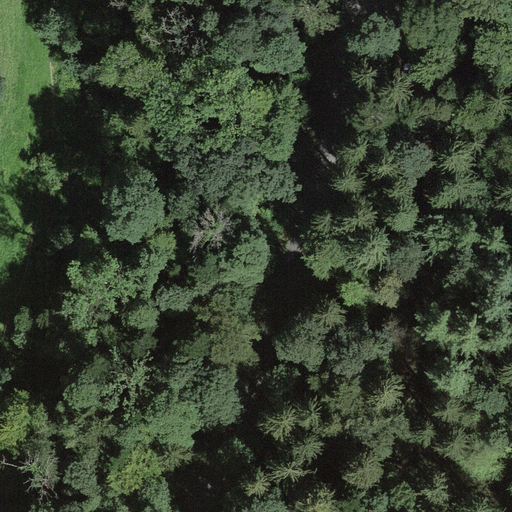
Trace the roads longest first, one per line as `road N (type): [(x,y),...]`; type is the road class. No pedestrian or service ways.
road 1 (unclassified): [(194,511),(339,104),(359,0)]
road 2 (track): [(400,511),(426,257),(424,67),(390,0)]
road 3 (track): [(426,257),(511,125)]
